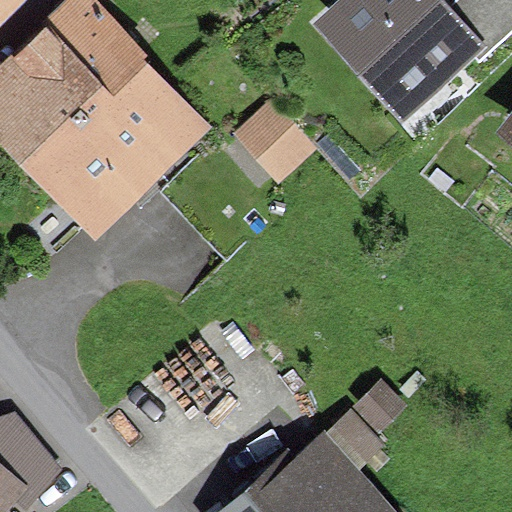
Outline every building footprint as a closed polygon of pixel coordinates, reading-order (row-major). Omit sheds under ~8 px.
[(85,0),(0,77),(0,119),(29,152),(138,53),(89,0),(85,0)] [(0,0),(0,9),(9,0),(0,0)] [(432,0),(351,0),(334,16),(405,96),(468,40),(480,53),(511,24),(511,3),(509,0),(455,0),(442,11),(432,0)] [(206,128),(138,53),(29,152),(97,227),(206,128)] [(270,106),(239,136),(280,178),(311,148),(270,106)] [(219,150),(174,185),(224,249),(269,214),(219,150)] [(356,511),(294,439),(213,508),(215,511),(356,511)] [(0,511),(4,511),(26,490),(0,464),(0,511)]
